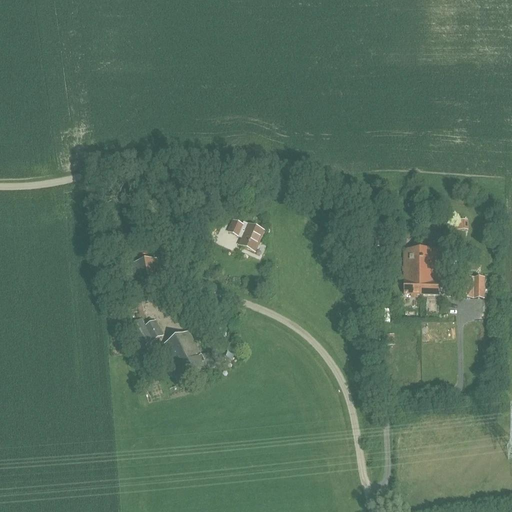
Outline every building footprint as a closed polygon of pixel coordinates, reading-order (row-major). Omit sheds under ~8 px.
[(360,209),(363,250),(385,248),(384,230),(391,230),(390,220),(383,220),(382,215),(379,216),(378,208),(360,209)] [(454,221),(455,231),(468,231),(468,221),(454,221)] [(240,246),(255,253),(264,232),(244,223),(242,226),(234,222),(229,233),(243,239),(240,246)] [(193,250),(178,254),(180,262),(195,257),(193,250)] [(439,296),(439,251),(404,251),(404,295),(439,296)] [(133,263),(138,290),(133,290),(135,303),(152,301),(150,288),(164,286),(159,259),(133,263)] [(458,300),(475,301),(485,300),(485,279),(475,279),(457,280),(458,300)] [(156,321),(146,327),(142,320),(130,326),(141,349),(164,337),(156,321)] [(163,346),(183,385),(209,371),(190,333),(163,346)]
